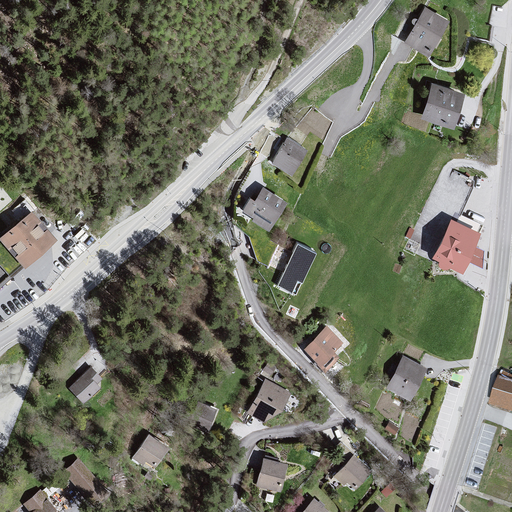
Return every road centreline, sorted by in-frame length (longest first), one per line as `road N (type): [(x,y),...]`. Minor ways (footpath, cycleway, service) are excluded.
road 1 (secondary): [(437,511),(490,330),(511,111)]
road 2 (residential): [(348,416),(243,292),(229,206),(264,132),(264,114)]
road 3 (residential): [(348,416),(252,439),(223,511)]
road 4 (track): [(307,0),(266,84),(230,129),(233,143)]
road 5 (secondary): [(380,0),(264,114)]
road 6 (secondary): [(124,243),(0,340)]
road 7 (residential): [(457,511),(348,416)]
